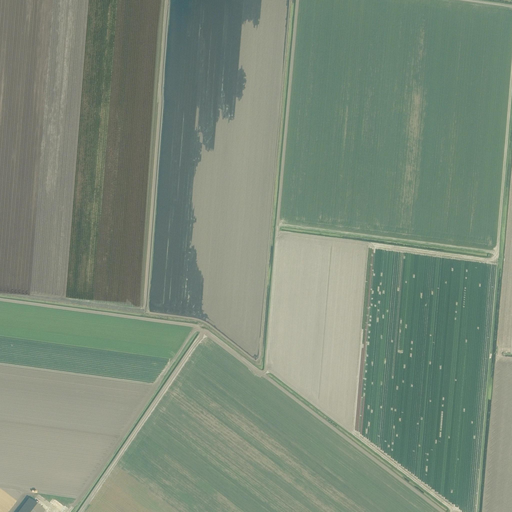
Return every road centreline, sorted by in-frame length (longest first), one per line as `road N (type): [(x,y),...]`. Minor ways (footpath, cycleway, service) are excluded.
road 1 (track): [(277,233),(265,371),(200,333),(79,511)]
road 2 (track): [(265,371),(451,511)]
